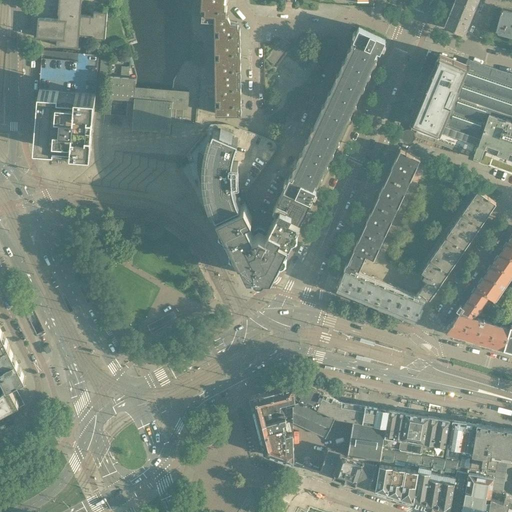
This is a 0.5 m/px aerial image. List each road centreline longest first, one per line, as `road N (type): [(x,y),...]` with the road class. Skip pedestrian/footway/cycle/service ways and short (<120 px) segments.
road 1 (secondary): [(132,397),(7,171)]
road 2 (secondary): [(4,238),(78,385),(92,432)]
road 3 (tertiary): [(160,456),(209,390),(288,357)]
road 4 (tertiary): [(277,318),(132,397)]
road 5 (residential): [(0,303),(39,382),(32,418),(0,434)]
road 6 (secondary): [(7,171),(13,13)]
road 7 (residential): [(293,145),(253,127),(255,21)]
road 8 (residential): [(425,335),(510,214)]
road 9 (residential): [(390,511),(310,484),(292,487),(278,511)]
road 10 (residential): [(293,145),(339,54),(338,26)]
road 11 (residential): [(334,207),(277,318)]
